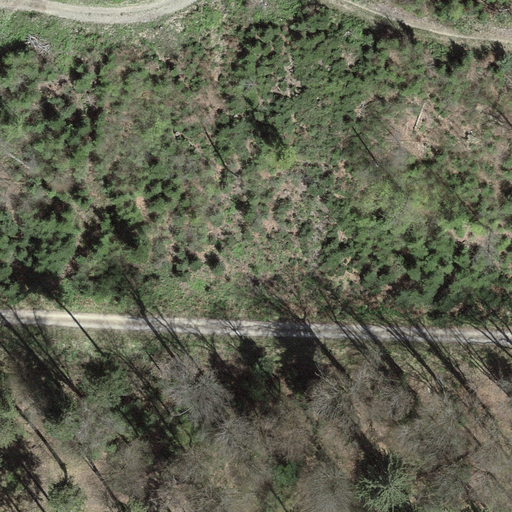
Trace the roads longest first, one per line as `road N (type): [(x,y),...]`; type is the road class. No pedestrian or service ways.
road 1 (track): [(511,337),(0,319)]
road 2 (track): [(193,0),(149,15),(80,17),(0,3)]
